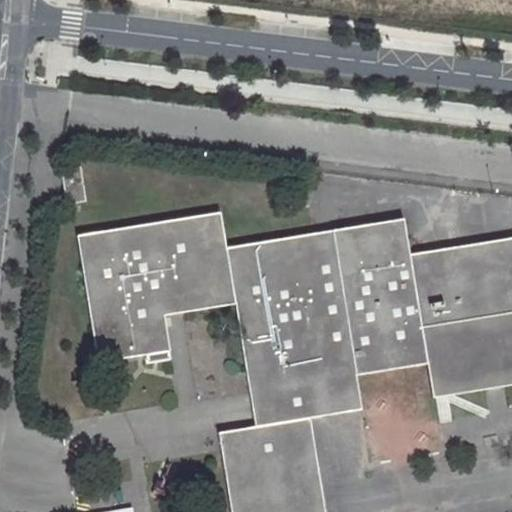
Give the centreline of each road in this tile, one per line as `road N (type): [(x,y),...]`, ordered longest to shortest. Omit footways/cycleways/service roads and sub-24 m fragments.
road 1 (residential): [(6,19),(511,81)]
road 2 (unknown): [(511,219),(338,189)]
